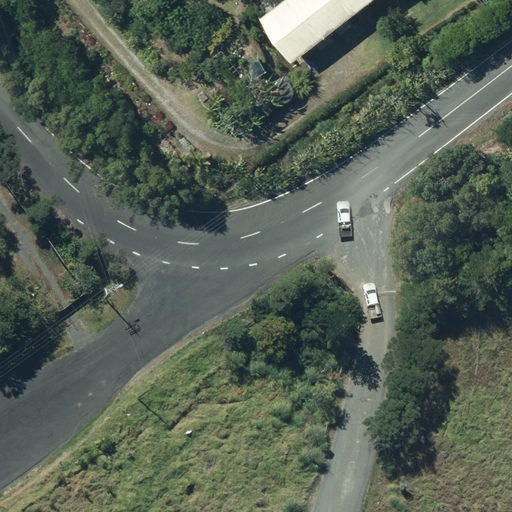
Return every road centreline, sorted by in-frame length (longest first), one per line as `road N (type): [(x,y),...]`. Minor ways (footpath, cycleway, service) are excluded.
road 1 (unclassified): [(336,194),(362,235),(379,293),(330,511)]
road 2 (unclassified): [(0,434),(174,304),(195,243)]
road 3 (residential): [(0,109),(95,206),(161,241),(195,243)]
road 4 (unclassified): [(336,194),(511,66)]
road 5 (unclassified): [(195,243),(283,225),(336,194)]
